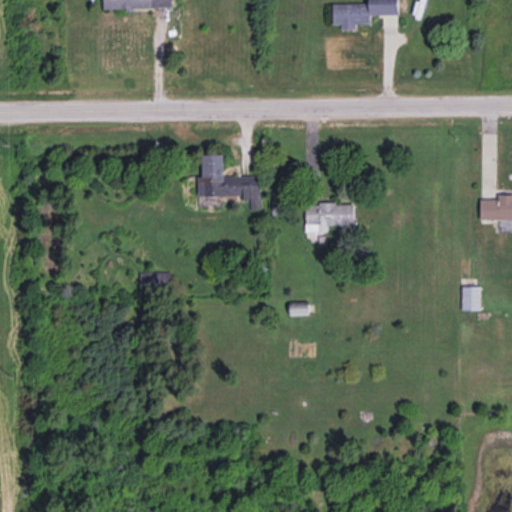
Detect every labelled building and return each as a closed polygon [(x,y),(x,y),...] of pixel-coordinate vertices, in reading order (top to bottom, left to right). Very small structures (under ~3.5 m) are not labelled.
[(103,0),(104,9),(172,7),(171,0),(103,0)] [(398,14),(397,0),(368,0),(369,2),(332,3),(333,24),(341,24),(341,29),(356,28),(356,23),(370,23),(370,14),(398,14)] [(261,209),(260,175),(224,175),(223,153),(201,154),(202,176),(198,176),(199,196),(250,195),(250,209),(261,209)] [(480,219),(511,219),(511,194),(497,195),(497,198),(480,198),(480,219)] [(305,231),(328,231),(328,224),(354,224),(354,202),(305,202),(305,231)] [(171,271),(139,271),(138,284),(171,284),(171,271)]
